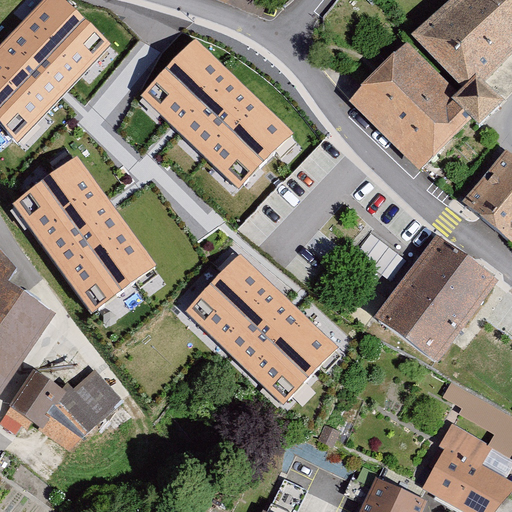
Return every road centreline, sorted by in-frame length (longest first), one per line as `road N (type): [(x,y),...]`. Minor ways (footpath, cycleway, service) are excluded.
road 1 (residential): [(511,280),(490,268),(271,40)]
road 2 (unknown): [(283,246),(371,144)]
road 3 (residential): [(271,40),(150,0)]
